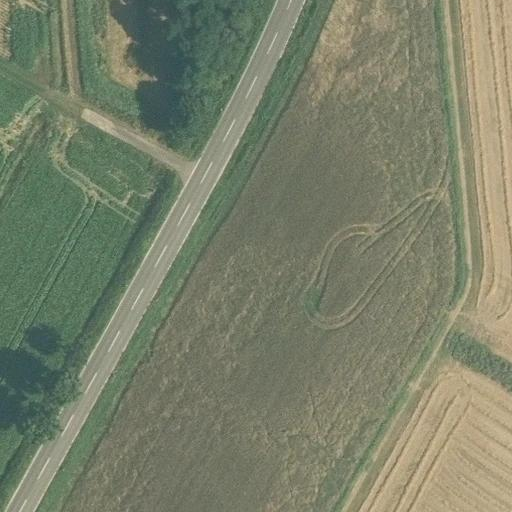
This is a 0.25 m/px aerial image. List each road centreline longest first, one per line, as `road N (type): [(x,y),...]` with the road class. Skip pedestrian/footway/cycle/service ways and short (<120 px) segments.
road 1 (secondary): [(20,511),(234,123),(292,0)]
road 2 (track): [(440,0),(466,277),(448,322),(334,511)]
road 3 (track): [(203,180),(63,103)]
